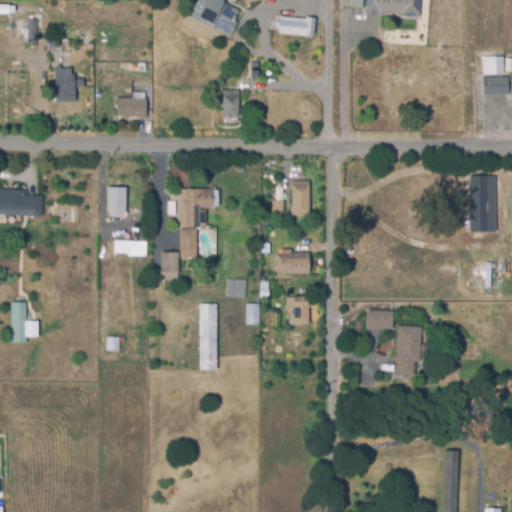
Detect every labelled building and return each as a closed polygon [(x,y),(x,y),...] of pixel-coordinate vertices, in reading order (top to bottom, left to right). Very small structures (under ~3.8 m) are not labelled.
[(217,0),(239,11),(234,20),(239,22),(230,38),(189,17),(197,0),(217,0)] [(350,0),(350,8),(362,8),(362,0),(350,0)] [(419,0),(419,17),(399,16),(399,13),(382,12),(381,16),(365,13),(366,0),(419,0)] [(314,36),(279,32),(280,16),(289,17),(290,12),(299,13),(298,18),(306,18),(306,17),(315,18),(314,36)] [(37,47),(27,47),(27,21),(36,20),(37,47)] [(496,74),(483,74),(483,56),(495,55),(496,74)] [(258,79),(251,79),(250,64),(258,64),(258,79)] [(75,102),(52,103),(51,70),(70,70),(70,75),(74,75),(75,102)] [(483,95),(483,76),(508,75),(508,94),(483,95)] [(238,92),(238,124),(222,124),(222,91),(238,92)] [(146,100),(146,117),(116,117),(116,99),(146,100)] [(470,177),(492,177),(492,229),(471,229),(470,177)] [(309,182),(308,217),(291,216),(292,182),(309,182)] [(125,189),(125,213),(122,213),(122,218),(110,218),(110,214),(106,214),(107,189),(125,189)] [(211,190),(210,208),(193,208),(194,230),(191,230),(191,259),(178,259),(177,272),(172,272),(172,280),(160,280),(160,252),(178,252),(180,189),(211,190)] [(0,190),(26,191),(26,197),(42,197),(41,216),(0,214),(0,190)] [(283,202),(282,216),(268,216),(268,202),(283,202)] [(146,243),(146,257),(130,257),(130,253),(114,253),(114,243),(146,243)] [(309,274),(274,274),(273,254),(309,253),(309,274)] [(245,281),(245,298),(226,297),(227,280),(245,281)] [(308,298),(308,326),(291,326),(291,312),(286,312),(286,298),(308,298)] [(26,303),(26,343),(11,343),(11,304),(26,303)] [(258,305),(258,325),(244,325),(244,304),(258,305)] [(216,305),(216,374),(198,374),(198,305),(216,305)] [(393,329),(368,327),(369,308),(394,310),(393,329)] [(397,331),(398,326),(422,326),(422,331),(421,344),(425,344),(425,360),(420,359),(420,362),(414,362),(414,375),(396,374),(397,331)] [(105,338),(119,338),(119,351),(105,352),(105,338)] [(456,511),(441,511),(444,449),(459,450),(456,511)]
